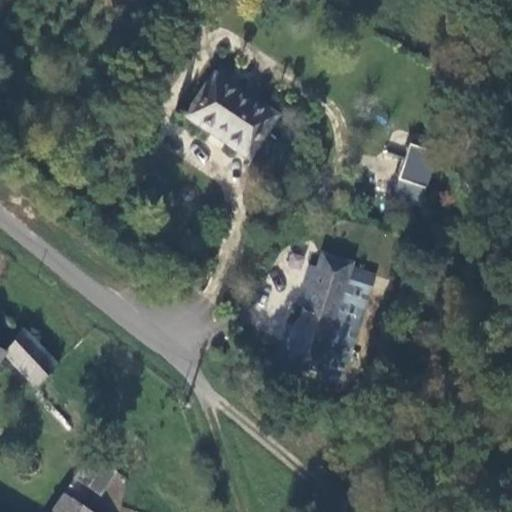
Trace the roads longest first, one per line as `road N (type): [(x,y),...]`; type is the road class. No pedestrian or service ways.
road 1 (unclassified): [(168,346),(0,216)]
road 2 (track): [(204,391),(344,511)]
road 3 (track): [(168,346),(204,391),(242,511)]
